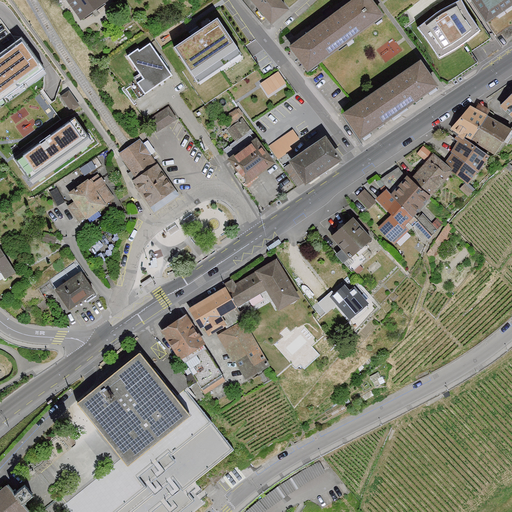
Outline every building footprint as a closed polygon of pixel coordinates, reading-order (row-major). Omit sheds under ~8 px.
[(103,0),(62,0),(85,34),(114,15),(103,0)] [(250,0),(271,24),(287,10),(278,0),(250,0)] [(285,44),(309,74),(381,17),(367,0),(341,0),(305,28),(285,44)] [(413,25),(441,58),(460,42),(477,27),(453,0),(450,0),(449,1),(447,0),(423,0),(413,9),(421,18),(413,25)] [(511,0),(472,0),(500,38),(511,29),(511,0)] [(217,24),(174,53),(194,84),(238,55),(217,24)] [(154,44),(128,60),(142,82),(129,90),(136,101),(175,77),(154,44)] [(28,48),(0,67),(0,114),(50,80),(28,48)] [(336,112),(358,142),(435,88),(414,58),(398,69),(367,90),(336,112)] [(283,70),(241,101),(267,137),(288,122),(287,110),(304,98),(283,70)] [(246,92),(242,86),(230,95),(235,100),(246,92)] [(79,104),(69,90),(60,96),(70,110),(79,104)] [(511,92),(498,106),(511,119),(511,92)] [(61,121),(40,93),(0,121),(0,136),(13,155),(61,121)] [(511,130),(470,106),(450,130),(459,136),(490,155),(497,160),(511,136),(511,130)] [(150,118),(157,130),(177,119),(171,107),(150,118)] [(241,116),(236,109),(226,117),(231,124),(241,116)] [(76,119),(14,163),(33,190),(94,146),(76,119)] [(240,180),(246,189),(259,179),(257,176),(273,164),(241,121),(226,133),(235,144),(223,153),(242,178),(240,180)] [(281,161),(299,187),(337,157),(319,131),(281,161)] [(440,163),(450,170),(470,184),(490,155),(459,136),(440,163)] [(158,164),(140,138),(128,146),(118,153),(131,172),(128,174),(133,181),(133,180),(151,206),(155,211),(159,208),(167,203),(175,198),(179,195),(175,189),(158,164)] [(408,177),(427,195),(450,170),(440,163),(431,153),(408,177)] [(97,170),(72,187),(79,198),(74,201),(85,218),(115,197),(97,170)] [(363,189),(355,198),(370,211),(378,202),(404,226),(430,198),(427,195),(408,177),(405,174),(389,191),(385,188),(374,199),(363,189)] [(66,203),(57,189),(49,194),(58,208),(66,203)] [(328,230),(346,258),(372,241),(354,213),(328,230)] [(16,270),(0,245),(0,271),(4,278),(16,270)] [(233,279),(222,286),(231,301),(245,293),(249,300),(266,289),(278,308),(300,294),(275,256),(254,270),(256,273),(252,276),(237,285),(233,279)] [(80,269),(54,285),(67,307),(94,291),(80,269)] [(231,330),(244,322),(231,301),(222,286),(205,297),(188,307),(207,336),(226,323),(231,330)] [(353,286),(335,302),(349,319),(368,303),(353,286)] [(172,319),(159,326),(197,393),(222,378),(183,312),(172,319)] [(231,330),(222,336),(234,355),(246,375),(269,361),(244,322),(231,330)] [(140,351),(77,399),(126,463),(190,415),(140,351)] [(200,461),(195,466),(202,471),(216,455),(206,446),(196,457),(200,461)] [(0,485),(0,511),(24,511),(30,508),(23,499),(33,491),(23,478),(12,487),(7,480),(0,485)]
